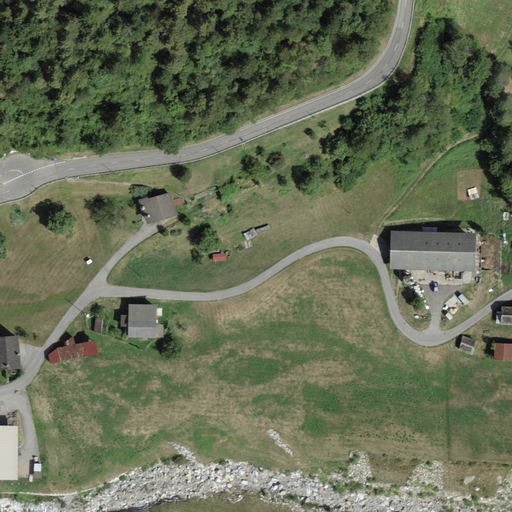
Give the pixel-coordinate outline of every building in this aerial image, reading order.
[(148,197),(138,200),(141,212),(144,212),(147,224),(177,216),(174,206),(173,200),(171,193),(148,199),(148,197)] [(183,198),(173,200),(174,206),(184,203),(183,198)] [(475,233),(390,232),(389,269),(475,271),(475,233)] [(128,327),(128,338),(156,338),(157,325),(157,304),(128,304),(128,315),(128,327)] [(511,307),(501,307),(501,312),(501,325),(511,325),(511,307)] [(102,320),(95,320),(94,333),(101,333),(102,320)] [(18,336),(0,337),(0,370),(21,369),(18,336)] [(476,340),(462,336),(459,351),(472,354),(476,340)] [(73,337),(64,342),(64,347),(57,348),(48,356),(49,365),(97,354),(95,341),(74,345),(73,337)] [(511,343),(494,343),(493,360),(511,360),(511,343)] [(0,480),(17,481),(18,426),(0,426),(0,480)]
